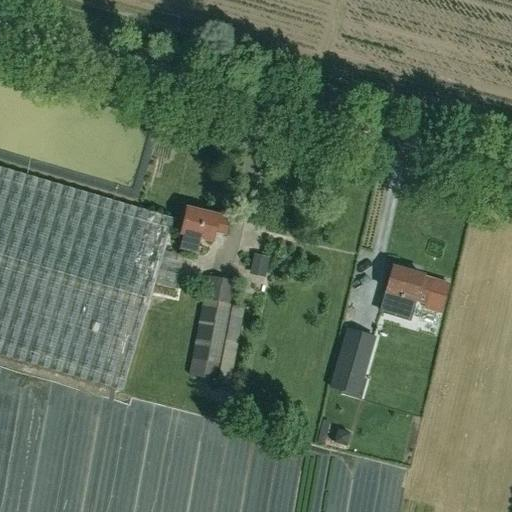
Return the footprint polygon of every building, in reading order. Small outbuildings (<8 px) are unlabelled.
[(0,356),(122,393),(156,278),(175,282),(183,256),(165,251),(174,219),(0,168),(0,356)] [(195,253),(199,240),(211,243),(213,233),(224,236),(228,221),(217,218),(217,217),(186,210),(180,236),(183,236),(180,248),(195,253)] [(265,278),(269,257),(253,254),(249,275),(265,278)] [(421,278),(421,277),(392,268),(385,292),(389,293),(385,304),(410,312),(410,313),(421,316),(423,310),(440,315),(449,286),(421,278)] [(206,276),(188,375),(230,382),(241,319),(230,317),(236,282),(206,276)] [(360,395),(377,336),(348,328),(330,388),(360,395)] [(348,435),(348,434),(335,431),(331,443),(344,447),(345,445),(348,446),(351,436),(348,435)]
